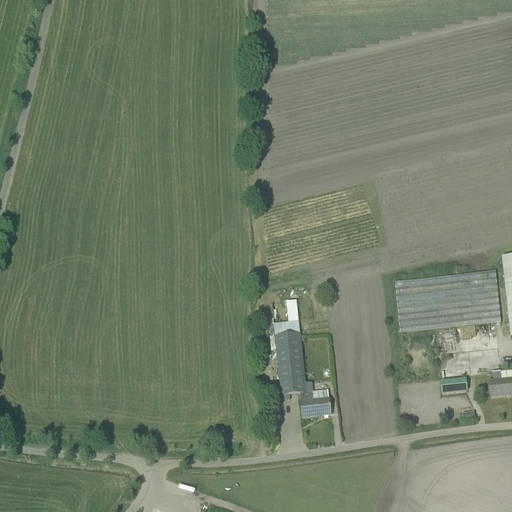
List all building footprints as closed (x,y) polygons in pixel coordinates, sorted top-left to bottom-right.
[(511,258),(502,260),(510,339),(511,338),(511,258)] [(495,273),(395,283),(400,335),(501,325),(495,273)] [(330,417),(329,401),(328,392),(312,394),(311,384),(307,385),(307,387),(305,388),(299,336),(298,323),(296,302),(287,303),(289,324),(273,326),(275,338),(281,402),(290,401),(289,397),(300,396),(301,404),(302,420),(330,417)] [(489,382),(491,399),(511,397),(511,380),(501,382),(500,373),(492,374),(493,382),(489,382)] [(442,396),(466,394),(465,380),(441,383),(442,396)]
